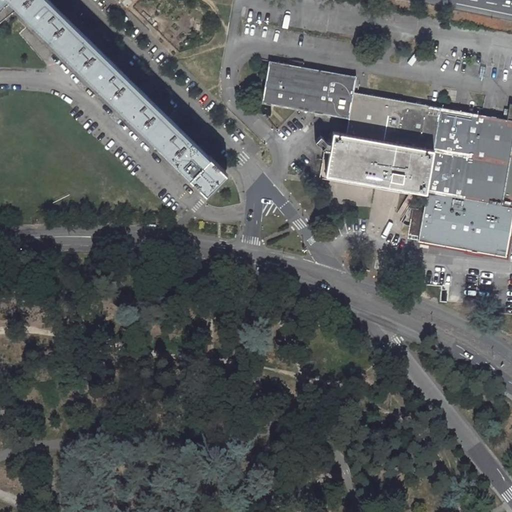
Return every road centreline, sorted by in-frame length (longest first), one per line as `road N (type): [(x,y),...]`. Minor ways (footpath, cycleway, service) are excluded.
road 1 (residential): [(254,213),(198,206),(66,86),(0,77)]
road 2 (residential): [(81,0),(242,157)]
road 3 (secondary): [(0,240),(105,236),(194,246)]
road 4 (secondary): [(511,353),(449,316),(338,276)]
road 5 (secondary): [(357,299),(444,338),(511,385)]
